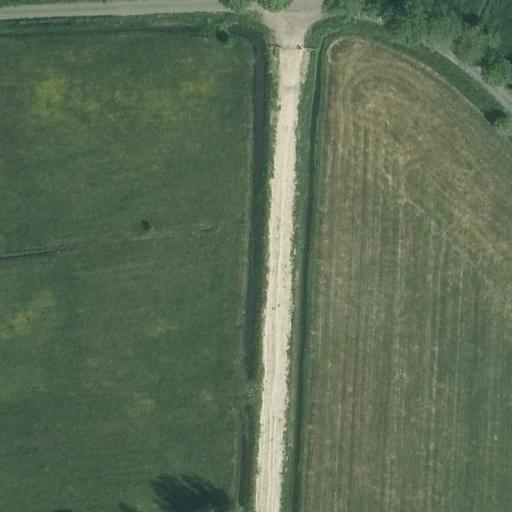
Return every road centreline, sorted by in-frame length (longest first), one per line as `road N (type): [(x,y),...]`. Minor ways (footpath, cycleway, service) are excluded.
road 1 (track): [(267,511),(291,8)]
road 2 (unclassified): [(511,109),(404,22),(346,8),(291,8)]
